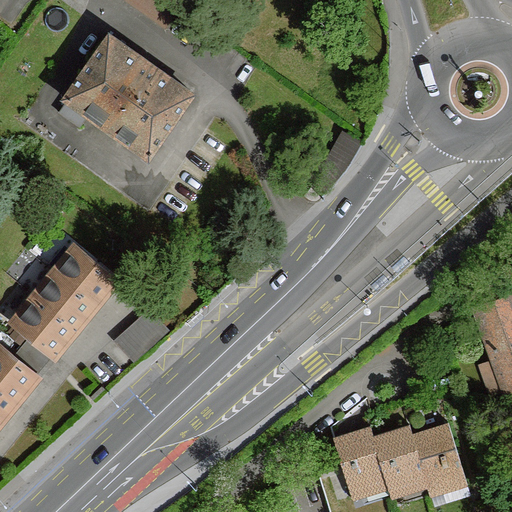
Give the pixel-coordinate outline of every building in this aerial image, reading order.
[(124,0),(167,30),(183,7),(172,0),(124,0)] [(110,35),(67,98),(149,156),(193,94),(110,35)] [(75,248),(54,273),(96,306),(115,281),(75,248)] [(54,273),(35,297),(76,330),(96,306),(54,273)] [(76,330),(35,297),(15,321),(34,336),(56,354),(76,330)] [(511,391),(511,297),(479,310),(495,358),(506,388),(508,393),(511,391)] [(151,308),(117,341),(137,362),(171,331),(151,308)] [(25,348),(15,360),(37,377),(56,354),(34,336),(25,348)] [(0,347),(0,388),(16,401),(37,377),(15,360),(0,347)] [(506,388),(495,358),(478,364),(489,395),(506,388)] [(0,388),(0,422),(16,401),(0,388)] [(450,426),(413,437),(429,484),(431,493),(468,482),(450,426)] [(410,427),(375,438),(389,485),(393,495),(429,484),(413,437),(410,427)] [(352,497),(389,485),(375,438),(372,429),(335,440),(336,443),(352,497)]
